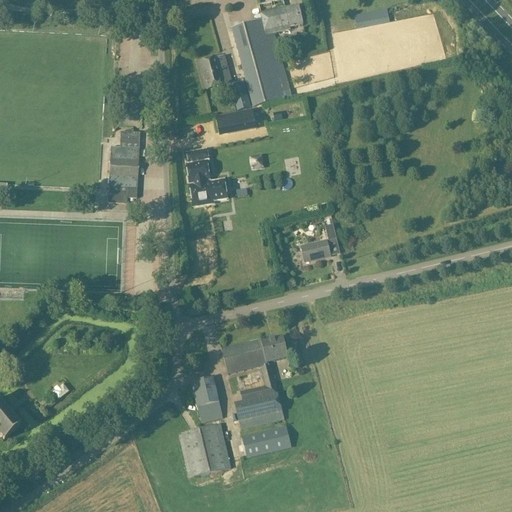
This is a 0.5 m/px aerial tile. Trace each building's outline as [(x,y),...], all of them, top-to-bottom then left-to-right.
[(280,0),(258,5),(261,15),(260,15),(262,21),(231,29),(246,83),(253,109),(292,98),(289,90),(282,64),(274,35),(291,32),(290,30),(304,27),(299,7),(285,10),(283,0),(280,0)] [(356,29),(389,24),(387,10),(354,16),(356,29)] [(226,72),(221,73),(218,60),(221,59),(220,57),(199,63),(206,91),(225,86),(225,89),(230,87),(226,72)] [(251,109),(244,83),(230,87),(237,113),(251,109)] [(253,111),(216,118),(219,136),(256,129),(253,111)] [(136,200),(137,190),(137,178),(138,157),(139,147),(139,135),(139,134),(120,133),(119,149),(110,149),(107,205),(126,206),(127,200),(136,200)] [(209,161),(207,150),(187,154),(188,164),(186,165),(193,208),(214,205),(214,203),(227,200),(224,182),(210,184),(207,161),(209,161)] [(264,169),(262,156),(250,158),(252,171),(264,169)] [(325,228),(332,257),(340,255),(333,226),(325,228)] [(305,264),(330,258),(327,243),(301,249),(305,264)] [(275,382),(271,364),(288,360),(283,339),(261,344),(260,342),(221,351),(228,377),(260,369),(265,388),(240,394),(242,403),(234,405),(238,424),(240,431),(284,421),(275,382)] [(191,384),(197,409),(198,409),(201,425),(220,421),(223,420),(219,404),(214,379),(191,384)] [(69,393),(62,385),(60,387),(59,386),(53,390),(55,391),(52,393),(58,401),(69,393)] [(0,405),(0,438),(3,442),(20,428),(8,414),(0,405)] [(192,432),(178,436),(189,481),(222,473),(231,470),(221,426),(198,431),(192,432)] [(291,449),(286,427),(242,438),(247,460),(291,450),(290,449),(291,449)]
